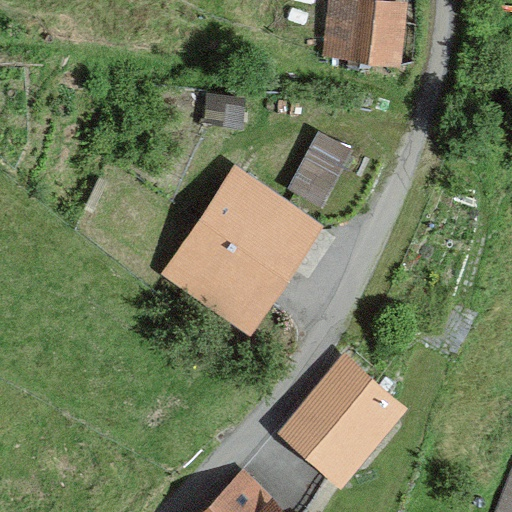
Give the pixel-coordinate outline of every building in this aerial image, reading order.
[(350,1),(343,61),(381,65),(388,6),(350,1)] [(181,134),(168,161),(203,177),(215,149),(181,134)] [(319,201),(348,147),(324,135),(296,188),(319,201)] [(245,182),(192,258),(251,300),(305,224),(245,182)] [(326,466),(377,420),(347,386),(296,434),(326,466)] [(268,511),(234,476),(196,511),(268,511)]
